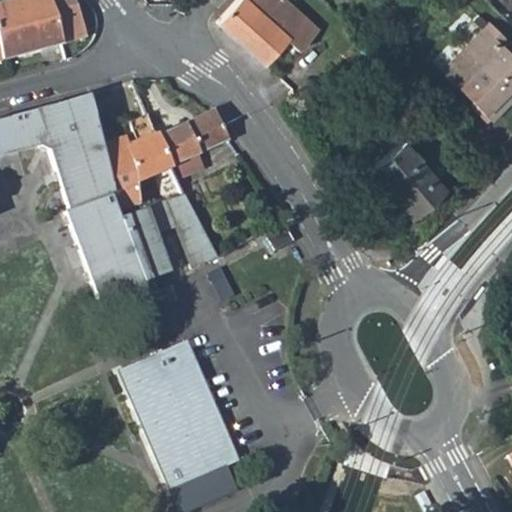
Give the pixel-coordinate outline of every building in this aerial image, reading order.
[(0,63),(57,47),(44,0),(15,0),(0,4),(0,63)] [(44,0),(57,47),(84,39),(69,0),(44,0)] [(316,29),(284,0),(233,0),(214,22),(262,64),(286,40),(297,50),(316,29)] [(489,26),(438,73),(468,103),(474,98),(492,117),(511,98),(511,59),(498,44),(502,39),(489,26)] [(75,244),(98,314),(153,294),(148,280),(164,273),(147,231),(170,223),(189,271),(214,256),(190,211),(182,196),(164,201),(136,209),(116,216),(99,149),(87,97),(52,108),(0,120),(0,156),(36,147),(47,152),(67,212),(63,214),(75,244)] [(486,122),(492,117),(474,98),(468,103),(486,122)] [(194,156),(226,141),(209,112),(185,125),(154,140),(157,148),(168,169),(175,182),(201,169),(194,156)] [(130,187),(168,169),(157,148),(154,140),(145,119),(127,123),(132,141),(134,141),(137,149),(129,152),(124,142),(99,149),(116,216),(136,209),(133,197),(130,187)] [(132,141),(124,142),(129,152),(137,149),(134,141),(132,141)] [(400,142),(366,168),(404,218),(438,191),(400,142)] [(182,196),(176,185),(133,197),(136,209),(164,201),(182,196)] [(278,221),(214,256),(219,266),(264,242),(283,231),(278,221)] [(270,253),(290,242),(283,231),(264,242),(270,253)] [(235,465),(186,347),(123,373),(164,469),(159,471),(168,493),(235,465)] [(465,511),(446,474),(425,484),(440,511),(465,511)]
